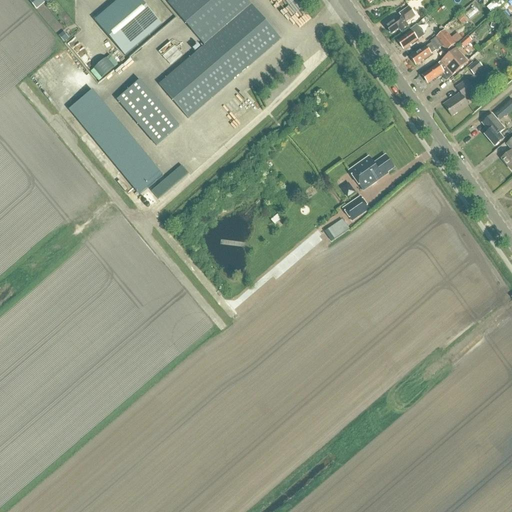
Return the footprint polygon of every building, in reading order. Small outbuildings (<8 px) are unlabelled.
[(47,0),(29,0),(29,1),(37,10),(48,1),(47,0)] [(162,26),(139,0),(121,0),(95,22),(125,57),(162,26)] [(245,0),(172,0),(170,3),(206,46),(252,8),(245,0)] [(302,13),(309,11),(305,0),(298,3),(302,13)] [(159,86),(187,119),(280,41),(252,8),(206,46),(159,86)] [(471,13),(474,17),(482,12),(480,8),(471,13)] [(399,16),(401,18),(386,29),(387,30),(387,33),(387,34),(390,34),(391,36),(398,30),(401,34),(408,28),(406,25),(416,18),(410,9),(399,16)] [(428,32),(438,32),(438,21),(429,21),(428,32)] [(411,33),(398,42),(403,51),(411,45),(412,46),(418,42),(417,42),(424,37),(416,26),(410,31),(411,33)] [(58,36),(64,43),(74,35),(68,28),(58,36)] [(437,40),(447,53),(456,46),(446,32),(437,40)] [(467,37),(458,45),(462,50),(471,43),(467,37)] [(432,44),(411,59),(416,66),(424,60),(425,62),(433,57),(432,56),(437,52),(432,44)] [(422,77),(428,85),(436,78),(438,80),(445,75),(444,73),(449,69),(450,68),(455,74),(468,63),(456,49),(443,61),(444,61),(422,77)] [(477,63),(468,71),(474,77),(483,69),(477,63)] [(461,94),(460,94),(447,103),(448,106),(445,108),(452,117),(469,105),(465,100),(475,93),(467,81),(457,88),(461,94)] [(238,98),(245,110),(254,104),(257,110),(260,108),(249,91),(238,98)] [(135,111),(156,142),(168,134),(167,133),(177,126),(174,120),(161,129),(155,121),(167,114),(156,97),(135,111)] [(511,101),(495,115),(499,120),(509,112),(509,113),(511,110),(511,101)] [(221,110),(210,121),(215,126),(222,120),(231,129),(235,125),(221,110)] [(127,116),(116,125),(123,133),(133,124),(127,116)] [(482,125),(488,133),(484,136),(494,148),(504,140),(499,135),(505,131),(493,116),(482,125)] [(137,157),(149,153),(142,134),(128,140),(131,148),(133,147),(137,157)] [(511,150),(511,151),(502,160),(511,172),(511,170),(511,141),(507,145),(511,150)] [(191,150),(188,154),(196,161),(199,157),(191,150)] [(369,158),(349,172),(363,192),(385,177),(384,176),(394,169),(386,157),(374,165),(373,164),(370,167),(366,161),(369,159),(369,160),(370,159),(369,158)] [(188,175),(182,167),(152,193),(158,201),(188,175)] [(112,173),(140,202),(145,198),(116,168),(112,173)] [(344,210),(352,222),(368,210),(360,199),(344,210)] [(271,222),(275,226),(283,220),(279,215),(271,222)] [(342,220),(328,230),(335,240),(349,230),(342,220)]
